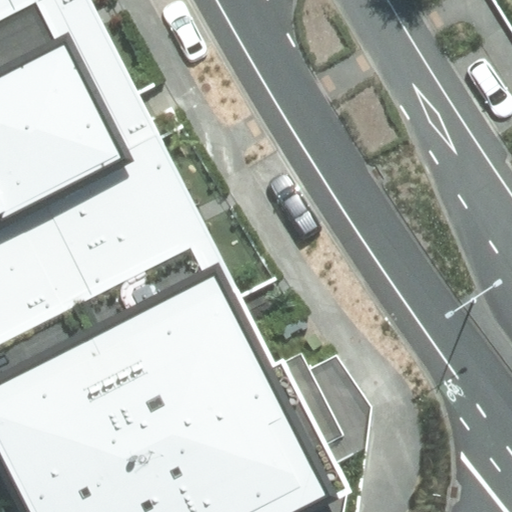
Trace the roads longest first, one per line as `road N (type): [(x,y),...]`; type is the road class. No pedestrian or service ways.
road 1 (tertiary): [(511,421),(343,175),(242,0)]
road 2 (tertiary): [(361,0),(511,240)]
